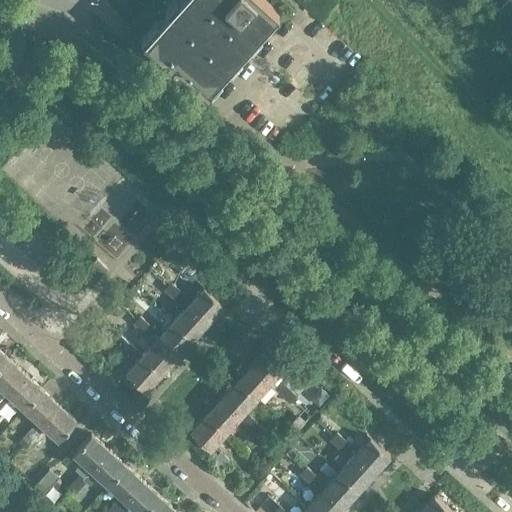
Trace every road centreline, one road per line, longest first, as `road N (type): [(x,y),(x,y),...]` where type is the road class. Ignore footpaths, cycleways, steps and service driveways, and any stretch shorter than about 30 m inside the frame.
road 1 (tertiary): [(511,426),(111,62),(57,27)]
road 2 (residential): [(229,511),(0,306)]
